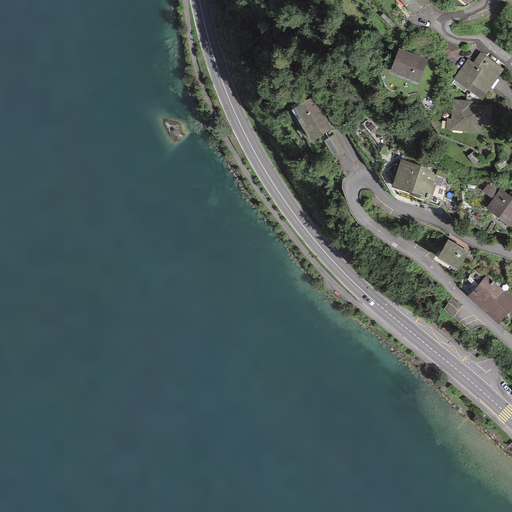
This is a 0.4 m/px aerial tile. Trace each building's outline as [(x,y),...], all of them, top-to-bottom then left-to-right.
[(425,0),(400,0),(412,13),(426,1),(425,0)] [(439,61),(453,67),(460,53),(446,46),(439,61)] [(424,59),(399,50),(392,70),(416,79),(424,59)] [(499,68),(479,55),(472,65),(464,60),(452,79),(480,97),(499,68)] [(312,97),(293,108),(310,138),(329,127),(312,97)] [(470,102),(451,100),(450,119),(445,119),(444,128),(478,129),(479,106),(470,105),(470,102)] [(322,148),(332,163),(344,156),(334,140),(322,148)] [(475,151),(469,155),(474,163),(480,158),(475,151)] [(402,163),(394,185),(426,197),(434,175),(402,163)] [(493,198),(486,206),(507,223),(511,217),(511,198),(491,182),(484,190),(493,198)] [(450,239),(439,255),(456,267),(467,252),(450,239)] [(511,304),(485,276),(468,292),(496,321),(511,305),(511,304)]
